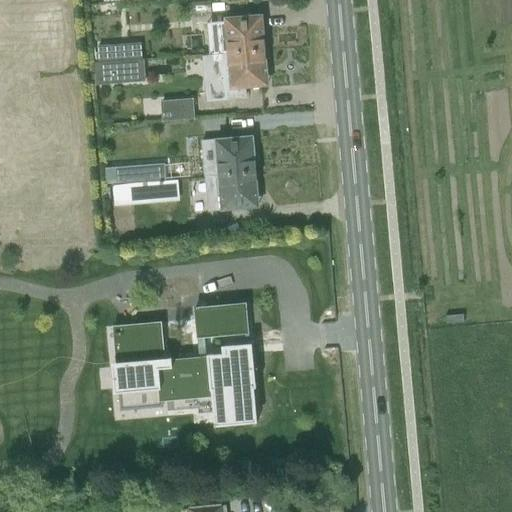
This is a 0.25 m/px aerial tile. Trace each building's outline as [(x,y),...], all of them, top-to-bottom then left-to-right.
[(190,15),(210,14),(209,2),(189,4),(190,15)] [(205,24),(209,56),(265,52),(261,15),(223,19),(223,22),(205,24)] [(119,21),(104,22),(105,46),(121,45),(119,21)] [(265,52),(209,56),(201,57),(205,104),(246,100),(246,90),(268,88),(265,52)] [(95,86),(138,84),(137,68),(143,68),(143,60),(94,64),(95,86)] [(161,123),(194,120),(192,100),(160,102),(161,123)] [(203,178),(256,173),(252,137),(213,141),(213,142),(200,143),(203,178)] [(113,187),(170,181),(168,161),(128,164),(126,142),(108,144),(110,167),(111,167),(113,187)] [(259,209),(256,173),(203,178),(206,212),(219,211),(219,213),(259,209)] [(195,179),(170,181),(113,187),(112,187),(114,208),(179,202),(179,200),(196,198),(195,179)] [(162,322),(110,327),(118,413),(169,408),(169,405),(209,401),(211,420),(257,416),(250,343),(221,345),(221,352),(165,357),(162,322)]
